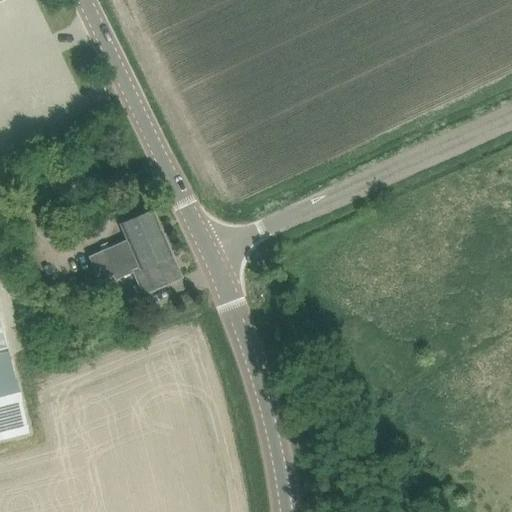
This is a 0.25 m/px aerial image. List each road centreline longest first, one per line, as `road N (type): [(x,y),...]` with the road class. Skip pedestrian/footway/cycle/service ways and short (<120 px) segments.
road 1 (unclassified): [(207,252),(511,121)]
road 2 (tertiary): [(207,252),(85,0)]
road 3 (tertiary): [(285,511),(249,347),(207,252)]
